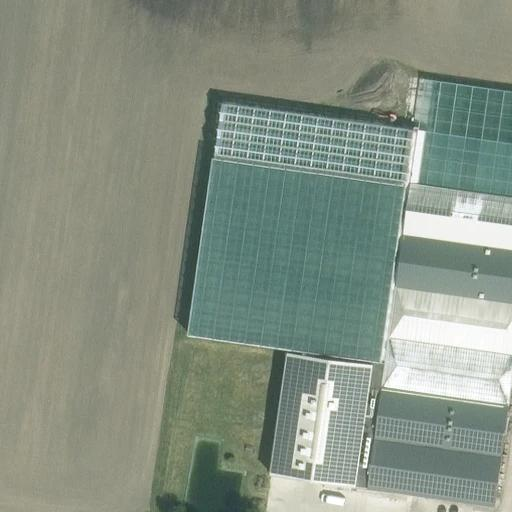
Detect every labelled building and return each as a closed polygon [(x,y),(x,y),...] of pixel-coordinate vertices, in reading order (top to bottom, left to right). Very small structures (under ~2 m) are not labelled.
[(511,142),(511,88),(434,77),(427,131),(511,142)] [(427,131),(222,102),(215,155),(411,183),(412,183),(419,184),(427,131)] [(511,142),(427,131),(419,184),(511,197),(511,142)] [(189,333),(385,361),(411,183),(215,155),(189,333)] [(511,251),(511,197),(419,184),(412,183),(404,236),(511,251)] [(511,251),(404,236),(368,488),(495,506),(511,384),(511,251)] [(358,483),(375,362),(289,350),(271,471),(358,483)]
